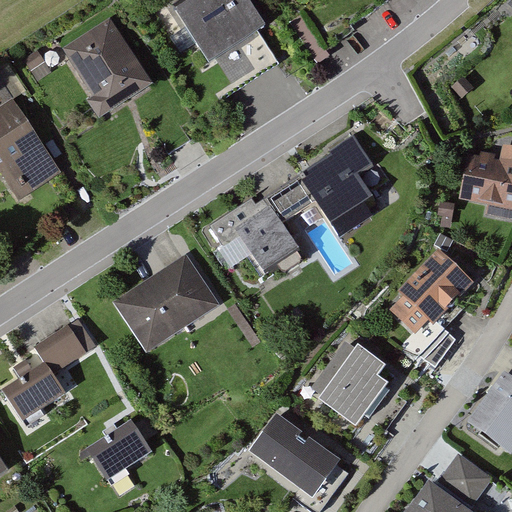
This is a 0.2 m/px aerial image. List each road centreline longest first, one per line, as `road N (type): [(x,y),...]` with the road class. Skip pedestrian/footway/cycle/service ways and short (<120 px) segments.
road 1 (residential): [(0,311),(393,55),(461,0)]
road 2 (residential): [(378,511),(511,307)]
